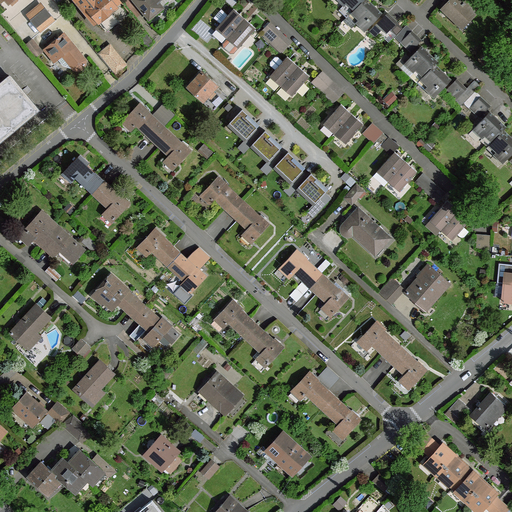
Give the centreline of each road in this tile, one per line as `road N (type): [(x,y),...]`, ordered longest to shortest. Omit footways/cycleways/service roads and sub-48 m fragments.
road 1 (residential): [(77,124),(402,427)]
road 2 (residential): [(77,124),(133,77),(202,0)]
road 3 (residential): [(404,0),(511,104)]
road 4 (residential): [(299,511),(402,427)]
